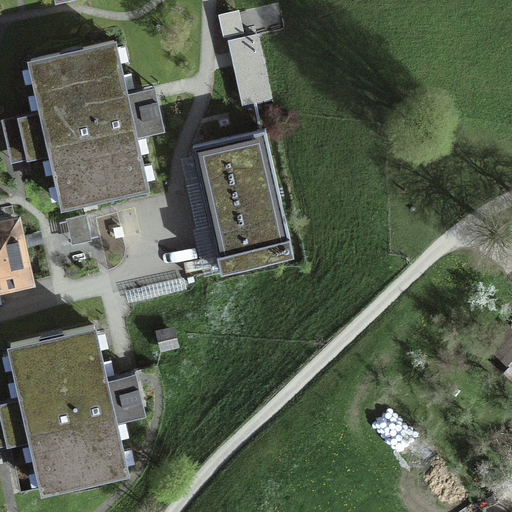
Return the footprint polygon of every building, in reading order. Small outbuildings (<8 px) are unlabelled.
[(222,8),(241,101),(273,95),(260,28),(245,31),(240,5),(222,8)] [(115,192),(146,185),(135,133),(164,126),(155,85),(125,92),(114,39),(83,46),(82,42),(60,47),(61,51),(30,58),(42,110),(18,115),(28,156),(51,151),(63,203),(94,196),(95,200),(116,196),(115,192)] [(265,128),(193,144),(221,271),(293,254),(265,128)] [(0,282),(27,276),(15,219),(0,221),(0,282)] [(144,411),(135,369),(105,376),(93,324),(62,330),(61,327),(40,331),(40,335),(9,342),(21,395),(0,399),(0,411),(7,441),(30,436),(42,488),(73,481),(74,485),(95,481),(94,477),(126,470),(114,417),(144,411)] [(511,330),(509,328),(492,347),(507,360),(511,354),(511,330)]
